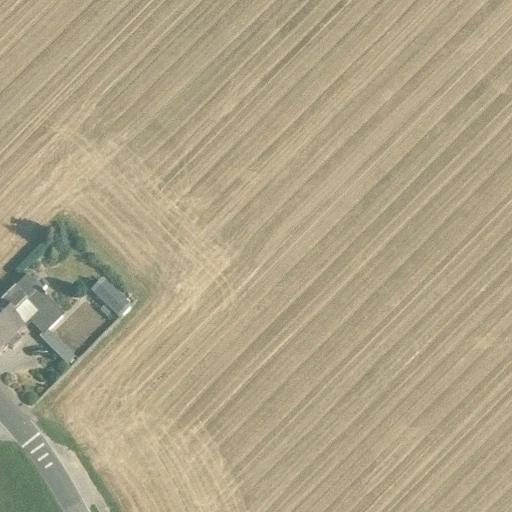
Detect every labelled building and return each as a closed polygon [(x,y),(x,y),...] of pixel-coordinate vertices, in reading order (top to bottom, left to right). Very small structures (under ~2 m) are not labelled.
[(103,281),(91,292),(120,321),(132,310),(103,281)] [(37,294),(26,283),(0,308),(24,332),(31,326),(50,306),(44,301),(47,299),(45,297),(44,299),(38,293),(37,294)] [(50,306),(31,326),(43,338),(51,330),(62,319),(50,306)] [(0,308),(0,307),(0,355),(9,347),(13,351),(20,344),(16,340),(24,332),(0,308)] [(80,360),(51,330),(43,338),(71,368),(80,360)]
